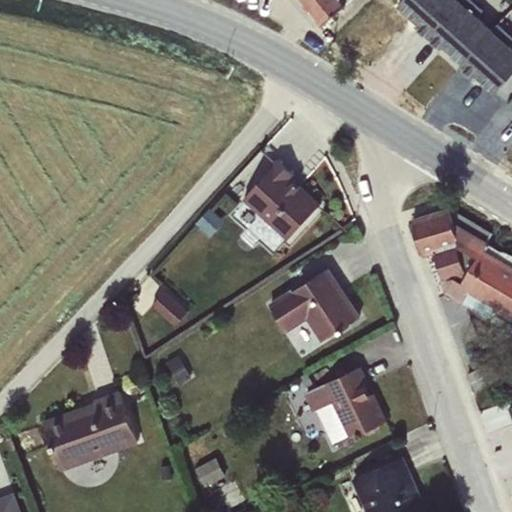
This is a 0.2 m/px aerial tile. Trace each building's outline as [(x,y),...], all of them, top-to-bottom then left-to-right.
[(299,0),(321,27),(350,0),(299,0)] [(402,0),(398,5),(417,23),(415,25),(428,37),(460,0),(402,0)] [(472,0),(460,0),(428,37),(441,49),(444,46),(461,62),(492,30),(477,16),(483,9),(472,0)] [(461,62),(459,65),(473,78),(476,75),(495,93),(511,74),(511,47),(508,45),(511,40),(511,35),(498,23),(492,30),(461,62)] [(319,148),(292,180),(299,186),(324,157),(319,148)] [(299,186),(292,180),(290,178),(294,174),(279,159),(244,197),(290,238),(320,204),(299,186)] [(210,208),(196,223),(210,236),(224,220),(210,208)] [(511,254),(509,253),(504,251),(498,250),(486,243),(491,234),(450,209),(412,220),(423,255),(434,252),(436,259),(430,261),(434,275),(441,273),(445,291),(489,318),(495,308),(511,318),(511,254)] [(291,288),(269,303),(288,332),(307,319),(321,341),(359,317),(327,268),(293,290),(291,288)] [(165,290),(152,304),(175,325),(188,311),(165,290)] [(178,354),(166,362),(178,384),(191,377),(178,354)] [(496,358),(467,375),(475,390),(505,373),(496,358)] [(361,366),(304,393),(312,411),(316,409),(333,446),(387,420),(373,392),(371,393),(367,384),(369,383),(361,366)] [(95,401),(44,419),(61,470),(139,443),(120,389),(94,398),(95,401)] [(404,456),(352,479),(366,511),(425,511),(427,511),(404,456)] [(216,457),(195,468),(205,486),(226,476),(216,457)] [(0,511),(16,511),(12,497),(0,501),(0,511)]
